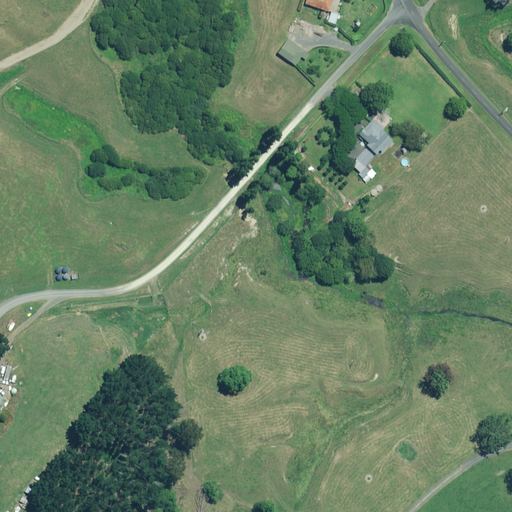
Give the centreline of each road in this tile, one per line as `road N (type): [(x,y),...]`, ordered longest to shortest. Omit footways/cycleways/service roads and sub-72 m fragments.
road 1 (unclassified): [(409,6),(144,280),(104,293),(34,296),(0,312)]
road 2 (unclassified): [(409,6),(463,81),(511,128)]
